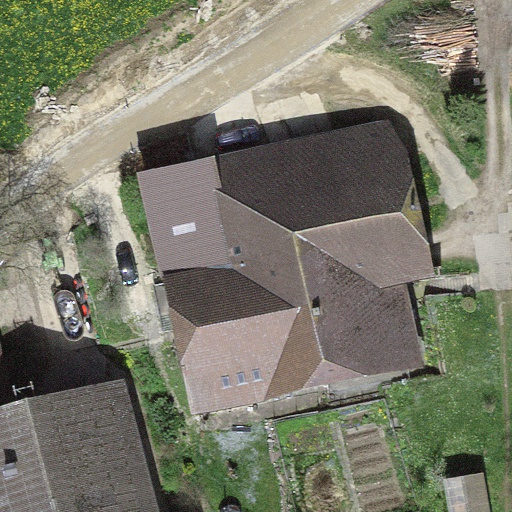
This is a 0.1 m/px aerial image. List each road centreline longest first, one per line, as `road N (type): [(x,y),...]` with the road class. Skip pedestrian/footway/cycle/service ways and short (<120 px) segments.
road 1 (track): [(248,58),(371,85),(420,120),(503,287)]
road 2 (track): [(499,0),(493,135),(503,287)]
road 3 (track): [(59,172),(50,395)]
